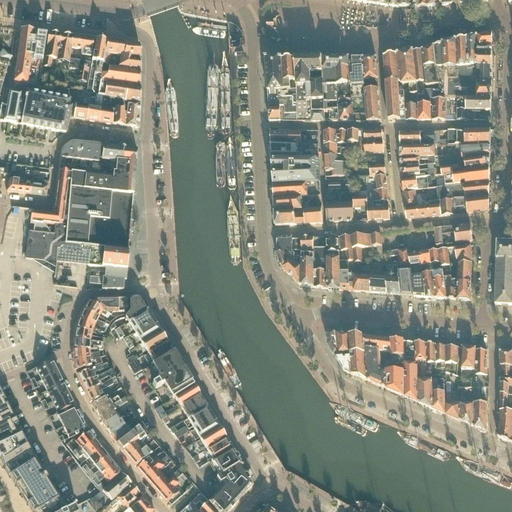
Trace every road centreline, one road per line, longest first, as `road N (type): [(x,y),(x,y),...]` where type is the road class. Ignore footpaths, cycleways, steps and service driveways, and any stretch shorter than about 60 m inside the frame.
road 1 (unclassified): [(489,449),(343,386),(299,321)]
road 2 (residential): [(155,294),(267,482)]
road 3 (unclassified): [(299,321),(264,256),(257,125)]
road 4 (residential): [(4,199),(50,206),(63,139),(147,143)]
road 5 (residential): [(66,353),(93,424),(164,511)]
road 6 (residential): [(482,327),(328,313),(299,321)]
road 7 (residential): [(147,143),(155,294)]
road 8 (residential): [(121,14),(150,52),(147,143)]
road 9 (residential): [(257,125),(393,126)]
road 10 (residential): [(66,353),(70,321),(84,298),(155,294)]
road 11 (unclassified): [(257,125),(250,27),(238,0)]
road 12 (residential): [(489,449),(493,328)]
